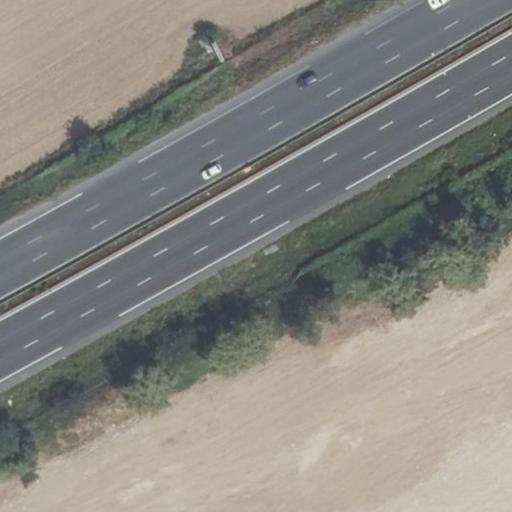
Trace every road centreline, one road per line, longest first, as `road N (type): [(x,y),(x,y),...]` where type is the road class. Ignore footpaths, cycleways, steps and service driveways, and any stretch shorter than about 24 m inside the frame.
road 1 (motorway): [(0,344),(511,61)]
road 2 (motorway): [(471,0),(0,261)]
